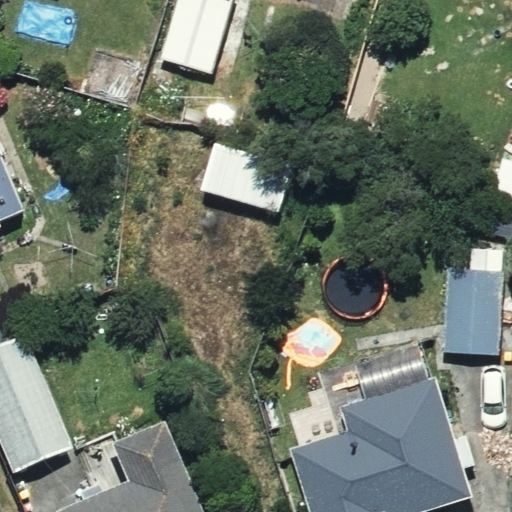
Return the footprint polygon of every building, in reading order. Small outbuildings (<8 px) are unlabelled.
[(0,0),(0,31),(9,0),(0,0)] [(233,59),(250,0),(165,0),(149,58),(205,75),(212,53),(233,59)] [(279,158),(207,137),(192,191),(264,212),(279,158)] [(511,203),(511,147),(495,143),(482,196),(511,203)] [(491,361),(493,264),(440,263),(439,360),(491,361)] [(17,324),(0,331),(0,465),(6,479),(75,446),(17,324)] [(341,424),(272,448),(293,511),(406,511),(468,491),(428,371),(334,403),(341,424)] [(201,511),(160,420),(74,459),(92,501),(67,511),(201,511)] [(511,482),(501,498),(511,505),(511,482)]
